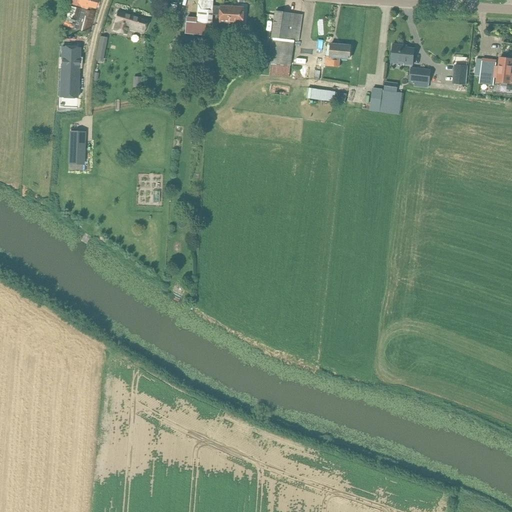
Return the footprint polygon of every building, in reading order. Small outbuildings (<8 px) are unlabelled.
[(78,0),(72,26),(90,31),(94,16),(91,15),(95,0),(78,0)] [(199,2),(198,8),(197,23),(203,23),(203,24),(212,25),(213,2),(199,2)] [(220,6),(220,16),(219,23),(218,33),(231,34),(232,24),(243,25),(244,7),(220,6)] [(291,66),(295,41),(298,41),(302,15),(275,11),(267,63),(271,63),(269,76),(289,78),(290,66),(291,66)] [(126,34),(127,29),(143,34),(144,30),(147,21),(117,12),(114,21),(116,22),(114,31),(126,34)] [(99,39),(94,63),(102,65),(106,41),(99,39)] [(330,57),(326,57),(325,66),(340,68),(341,59),(349,59),(350,46),(331,45),(330,57)] [(393,45),(391,60),(405,61),(404,64),(412,65),(414,49),(401,48),(402,46),(393,45)] [(80,47),(62,46),(59,98),(78,99),(80,47)] [(482,59),(479,84),(493,86),(494,78),(496,78),(496,82),(497,82),(497,83),(511,85),(511,73),(511,63),(511,59),(500,58),(498,71),(495,71),(496,61),(482,59)] [(454,65),(452,84),(466,85),(467,66),(454,65)] [(430,70),(411,68),(410,81),(415,81),(414,87),(428,88),(429,83),(430,70)] [(133,77),(132,87),(141,88),(142,77),(133,77)] [(385,82),(383,91),(397,93),(398,84),(385,82)] [(307,88),(306,99),(334,102),(335,99),(345,100),(346,97),(335,95),(335,93),(307,88)] [(367,111),(399,116),(402,94),(397,93),(383,91),(369,88),(368,95),(370,95),(367,111)] [(69,131),(68,165),(69,165),(84,165),(85,132),(70,131),(69,131)]
